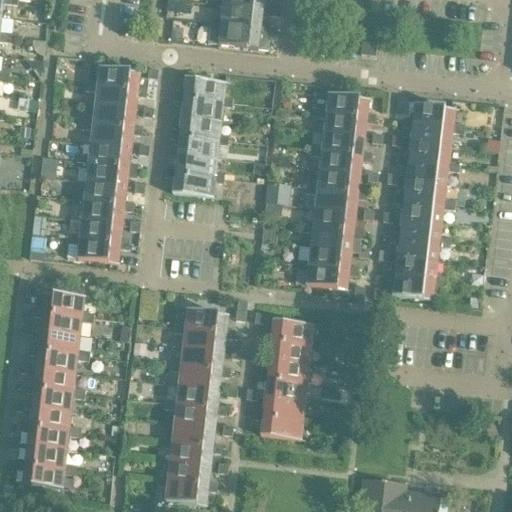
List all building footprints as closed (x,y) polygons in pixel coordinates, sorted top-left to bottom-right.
[(0,21),(1,21),(3,7),(17,9),(18,0),(3,0),(3,2),(0,1),(0,21)] [(224,0),(223,9),(263,14),(264,0),(271,0),(274,0),(273,0),(224,0)] [(210,22),(210,26),(261,33),(261,28),(263,14),(223,9),(222,23),(210,22)] [(271,19),(281,20),(282,11),(272,9),(271,19)] [(219,48),(258,52),(268,54),(269,43),(259,42),(260,38),(269,39),(270,29),(261,28),(261,33),(210,26),(209,31),(221,33),(219,48)] [(0,45),(13,47),(14,37),(0,35),(0,45)] [(363,40),(360,58),(376,60),(378,42),(363,40)] [(87,84),(87,89),(138,95),(138,91),(140,75),(100,71),(99,86),(87,84)] [(148,82),(158,83),(159,73),(149,72),(148,82)] [(0,84),(8,85),(9,76),(0,74),(0,84)] [(174,104),(183,105),(184,101),(223,105),(224,100),(225,86),(186,81),(184,96),(175,95),(174,104)] [(98,96),(96,110),(135,115),(137,100),(146,101),(148,92),(138,91),(138,95),(87,89),(86,94),(98,96)] [(316,111),(315,116),(366,122),(366,127),(375,128),(376,118),(367,117),(369,102),(329,97),(328,112),(316,111)] [(183,105),(182,120),(221,124),(223,110),(232,111),(233,101),(224,100),(223,105),(184,101),(183,105)] [(403,131),(412,132),(413,127),(464,133),(464,128),(453,127),(455,112),(415,107),(413,122),(404,121),(403,131)] [(83,123),(82,127),(133,134),(134,129),(135,115),(96,110),(94,124),(83,123)] [(144,120),(153,121),(154,112),(145,111),(144,120)] [(326,122),(325,136),(364,141),(366,127),(366,122),(315,116),(315,121),(326,122)] [(170,143),(179,144),(179,139),(219,143),(220,139),(221,124),(182,120),(180,134),(171,133),(170,143)] [(93,134),(91,148),(131,153),(133,139),(142,140),(143,130),(134,129),(133,134),(82,127),(82,132),(93,134)] [(412,132),(411,146),(450,151),(452,136),(463,138),(464,133),(413,127),(412,132)] [(312,149),(311,154),(362,160),(361,165),(371,166),(372,156),(363,155),(364,141),(325,136),(323,151),(312,149)] [(372,147),(382,148),(383,138),(373,137),(372,147)] [(179,144),(177,158),(217,162),(218,148),(228,149),(229,140),(220,139),(219,143),(179,139),(179,144)] [(392,149),(401,150),(403,140),(393,139),(392,149)] [(398,169),(408,170),(408,165),(459,171),(460,166),(448,165),(450,151),(411,146),(409,160),(400,159),(398,169)] [(78,161),(78,166),(129,172),(129,167),(131,153),(91,148),(90,162),(78,161)] [(139,159),(149,160),(150,150),(140,149),(139,159)] [(322,160),(320,174),(360,179),(361,165),(362,160),(311,154),(310,159),(322,160)] [(165,181),(175,182),(175,177),(215,182),(215,177),(217,162),(177,158),(176,172),(166,171),(165,181)] [(408,170),(406,184),(446,189),(447,174),(459,176),(459,171),(408,165),(408,170)] [(78,166),(77,170),(89,172),(87,186),(127,191),(128,177),(138,178),(139,168),(129,167),(129,172),(78,166)] [(307,187),(307,192),(358,198),(357,203),(366,204),(368,194),(358,193),(360,179),(320,174),(319,189),(307,187)] [(368,185),(378,186),(379,176),(369,175),(368,185)] [(175,177),(175,182),(173,197),(213,202),(214,186),(224,187),(225,178),(215,177),(215,182),(175,177)] [(387,187),(396,188),(397,188),(398,178),(388,177),(387,187)] [(394,207),(403,208),(404,203),(455,209),(456,204),(444,203),(446,189),(406,184),(405,199),(395,197),(394,207)] [(74,199),(73,204),(124,210),(125,205),(127,191),(87,186),(85,200),(74,199)] [(135,197),(145,198),(146,188),(136,187),(135,197)] [(318,198),(316,213),(355,217),(357,203),(358,198),(307,192),(306,197),(318,198)] [(403,208),(402,222),(441,227),(443,213),(455,214),(455,209),(404,203),(403,208)] [(73,209),(84,211),(83,224),(122,229),(124,215),(133,216),(134,207),(125,205),(124,210),(73,204),(73,209)] [(303,225),(302,230),(353,236),(353,241),(362,242),(363,233),(354,232),(355,217),(316,213),(314,227),(303,225)] [(364,223),(373,224),(374,214),(365,213),(364,223)] [(383,225),(393,226),(394,216),(384,215),(383,225)] [(390,245),(399,246),(400,242),(451,247),(451,242),(440,241),(441,227),(402,222),(400,237),(391,236),(390,245)] [(71,223),(69,242),(120,248),(120,244),(122,229),(83,224),(71,223)] [(130,235),(140,237),(141,226),(131,225),(130,235)] [(313,237),(312,251),(351,256),(360,257),(359,261),(369,262),(370,253),(361,252),(362,242),(353,241),(353,236),(302,230),(302,235),(313,237)] [(69,242),(68,247),(80,248),(78,263),(118,268),(119,253),(129,254),(130,245),(120,244),(120,248),(69,242)] [(399,246),(397,261),(437,265),(439,251),(450,252),(451,247),(400,242),(399,246)] [(298,264),(298,269),(349,275),(348,280),(358,281),(359,271),(349,270),(351,256),(312,251),(310,265),(298,264)] [(378,263),(388,264),(389,255),(380,253),(378,263)] [(385,284),(395,285),(395,280),(446,285),(447,281),(435,279),(437,265),(397,261),(396,275),(386,274),(385,284)] [(349,275),(298,269),(297,273),(309,275),(307,290),(347,294),(348,280),(349,275)] [(395,280),(395,285),(393,300),(432,304),(434,289),(446,290),(446,285),(395,280)] [(26,300),(36,301),(37,291),(27,290),(26,300)] [(355,299),(365,300),(366,291),(356,290),(355,299)] [(374,301),(384,303),(385,293),(375,292),(374,301)] [(45,296),(43,311),(43,316),(94,322),(95,317),(83,316),(85,301),(45,296)] [(42,321),(40,335),(80,340),(82,326),(93,327),(94,322),(43,316),(43,311),(34,310),(33,320),(42,321)] [(175,327),(174,331),(226,337),(226,332),(228,317),(188,313),(187,328),(175,327)] [(236,324),(246,325),(247,315),(237,314),(236,324)] [(272,343),(311,347),(314,327),(274,323),(265,322),(266,318),(256,317),(255,326),(264,327),(264,333),(269,334),(268,337),(272,338),(272,343)] [(22,338),(32,339),(33,329),(23,328),(22,338)] [(186,338),(184,352),(223,356),(225,342),(234,343),(236,333),(226,332),(226,337),(174,331),(174,336),(186,338)] [(40,335),(39,349),(38,354),(90,360),(90,355),(79,354),(80,340),(40,335)] [(271,348),(270,362),(309,366),(311,347),(272,343),(272,338),(268,337),(263,337),(262,346),(271,348)] [(38,359),(36,373),(76,378),(77,364),(89,365),(90,360),(38,354),(39,349),(30,348),(28,358),(38,359)] [(171,365),(170,370),(221,375),(222,371),(223,356),(184,352),(182,366),(171,365)] [(231,362),(241,363),(242,354),(232,352),(231,362)] [(251,364),(260,365),(262,356),(252,355),(251,364)] [(270,362),(268,376),(267,381),(307,385),(309,366),(270,362)] [(17,376),(27,377),(28,368),(19,366),(17,376)] [(181,376),(179,390),(219,394),(221,380),(230,381),(231,372),(222,371),(221,375),(170,370),(170,374),(181,376)] [(36,373),(35,387),(34,392),(85,398),(86,394),(74,392),(76,378),(36,373)] [(267,386),(265,400),(305,404),(307,385),(267,381),(268,376),(259,375),(258,385),(267,386)] [(33,397),(32,411),(71,416),(73,402),(85,403),(85,398),(34,392),(35,387),(25,386),(24,396),(33,397)] [(166,403),(166,408),(217,414),(217,409),(219,394),(179,390),(178,404),(166,403)] [(227,400),(237,402),(238,392),(228,391),(227,400)] [(246,403),(256,404),(257,394),(247,393),(246,403)] [(265,400),(264,414),(263,419),(303,424),(305,404),(265,400)] [(13,414),(23,416),(24,406),(14,405),(13,414)] [(177,414),(175,428),(215,433),(216,418),(226,420),(227,410),(217,409),(217,414),(166,408),(165,413),(177,414)] [(32,411),(30,426),(30,431),(81,437),(81,432),(70,430),(71,416),(32,411)] [(263,419),(264,414),(254,413),(253,423),(263,424),(261,439),(300,443),(303,424),(263,419)] [(29,435),(28,450),(67,454),(69,440),(80,442),(81,437),(30,431),(30,426),(21,425),(20,434),(29,435)] [(162,441),(161,446),(212,452),(213,447),(215,433),(175,428),(173,442),(162,441)] [(223,438),(232,440),(233,430),(224,429),(223,438)] [(9,452),(18,454),(20,444),(10,443),(9,452)] [(172,452),(171,466),(210,471),(212,457),(221,458),(222,448),(213,447),(212,452),(161,446),(161,451),(172,452)] [(28,450),(26,464),(25,469),(76,475),(77,470),(65,469),(67,454),(28,450)] [(25,469),(26,464),(17,463),(16,473),(25,474),(23,489),(63,494),(64,478),(76,480),(76,475),(25,469)] [(157,479),(157,484),(208,490),(209,485),(210,471),(171,466),(169,480),(157,479)] [(218,477),(228,478),(229,468),(219,467),(218,477)] [(414,497),(414,501),(404,500),(405,488),(365,483),(361,511),(439,511),(441,500),(414,497)] [(208,490),(157,484),(156,489),(168,490),(166,505),(206,510),(207,495),(217,496),(218,486),(209,485),(208,490)]
